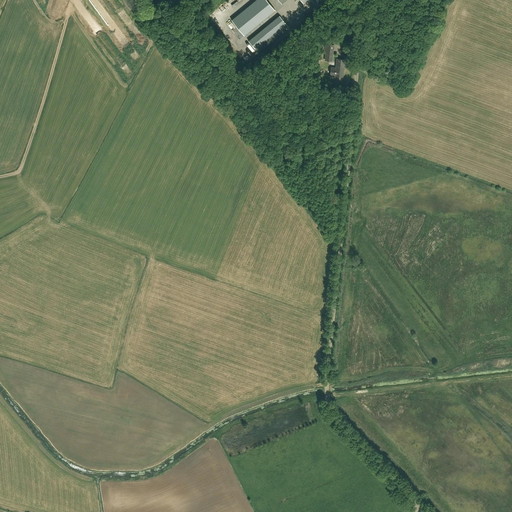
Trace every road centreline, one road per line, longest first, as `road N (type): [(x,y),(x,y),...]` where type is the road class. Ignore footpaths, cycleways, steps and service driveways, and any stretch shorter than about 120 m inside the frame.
road 1 (unclassified): [(425,511),(326,396),(363,0)]
road 2 (track): [(0,175),(19,172),(71,0)]
